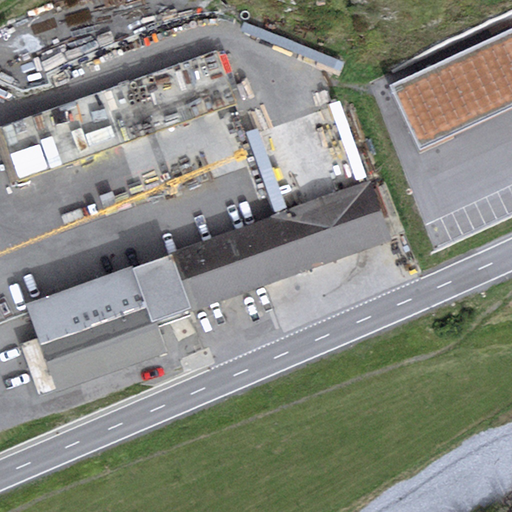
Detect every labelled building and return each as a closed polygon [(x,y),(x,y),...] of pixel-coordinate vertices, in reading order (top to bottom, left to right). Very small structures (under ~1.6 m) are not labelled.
[(511,27),(390,84),(420,149),(511,106),(511,27)] [(369,179),(176,248),(177,252),(197,306),(197,307),(390,238),(369,179)] [(177,252),(131,270),(152,323),(197,306),(177,252)] [(130,267),(27,307),(38,335),(58,387),(61,394),(164,354),(152,323),(131,270),(130,267)] [(38,335),(15,344),(35,396),(58,387),(38,335)]
